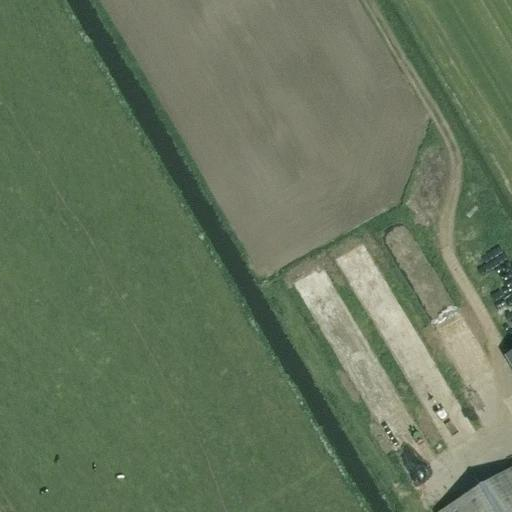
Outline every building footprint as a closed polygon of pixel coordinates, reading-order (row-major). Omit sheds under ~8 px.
[(383,230),(400,265),(416,257),(399,223),(383,230)] [(432,375),(353,246),(333,258),(402,370),(406,368),(416,385),(432,375)] [(323,319),(337,310),(312,272),(298,282),(323,319)] [(418,421),(408,426),(423,456),(433,451),(418,421)] [(398,473),(408,471),(404,456),(394,458),(398,473)] [(511,511),(511,470),(443,511),(511,511)]
